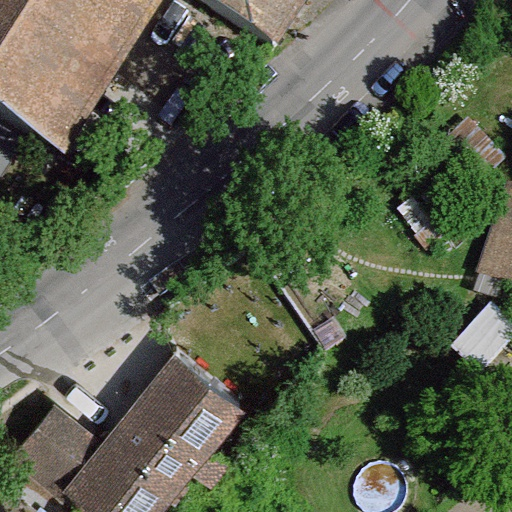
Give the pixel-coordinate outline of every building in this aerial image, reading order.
[(0,0),(0,123),(51,156),(149,0),(0,0)] [(198,0),(273,51),(306,0),(198,0)] [(511,185),(509,184),(479,276),(511,286),(511,185)] [(108,444),(75,484),(107,511),(153,511),(242,403),(181,352),(108,444)] [(75,484),(108,444),(57,404),(17,453),(67,494),(75,484)]
